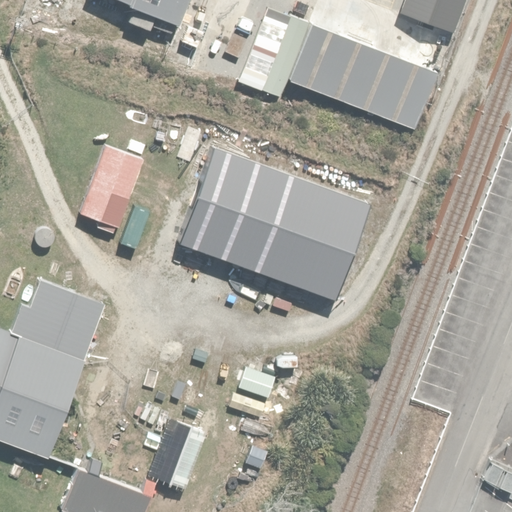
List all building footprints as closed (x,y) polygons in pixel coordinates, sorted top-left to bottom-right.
[(178,0),(96,0),(96,1),(170,24),(178,0)] [(436,60),(288,14),(264,87),(413,133),(436,60)] [(145,158),(101,143),(78,215),(98,222),(96,229),(120,236),(145,158)] [(0,328),(0,443),(49,459),(99,300),(39,281),(31,306),(21,302),(11,332),(0,328)] [(177,419),(159,477),(184,484),(201,426),(177,419)] [(77,470),(61,511),(60,511),(143,511),(149,496),(77,470)]
